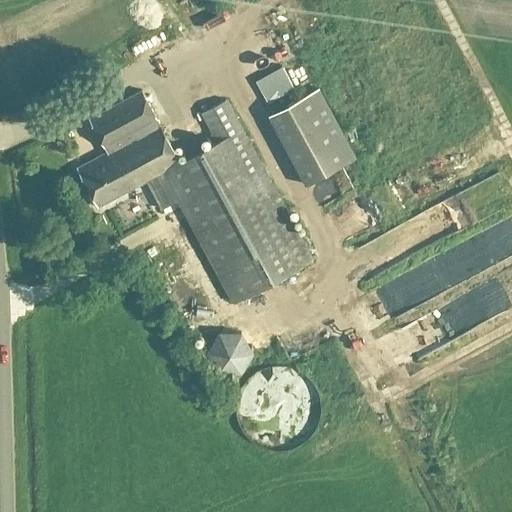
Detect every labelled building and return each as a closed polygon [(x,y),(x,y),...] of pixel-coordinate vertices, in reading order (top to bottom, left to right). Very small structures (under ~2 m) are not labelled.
[(200,94),(187,85),(174,104),(195,119),(204,107),(195,101),(200,94)] [(356,157),(319,91),(317,88),(267,115),(306,185),(356,157)] [(224,100),(201,113),(200,113),(216,143),(179,163),(141,91),(92,118),(106,144),(110,151),(76,169),(97,208),(144,183),(159,211),(176,202),(232,304),(312,261),(224,100)] [(468,152),(419,168),(429,196),(477,180),(468,152)] [(439,215),(451,238),(498,214),(486,191),(439,215)] [(172,258),(154,265),(179,319),(196,311),(172,258)] [(478,320),(476,318),(482,313),(472,300),(450,317),(462,333),(478,320)] [(241,332),(218,333),(206,353),(217,372),(240,372),(253,353),(241,332)] [(234,433),(303,446),(314,387),(291,383),(291,381),(268,376),(267,383),(244,379),(234,433)]
